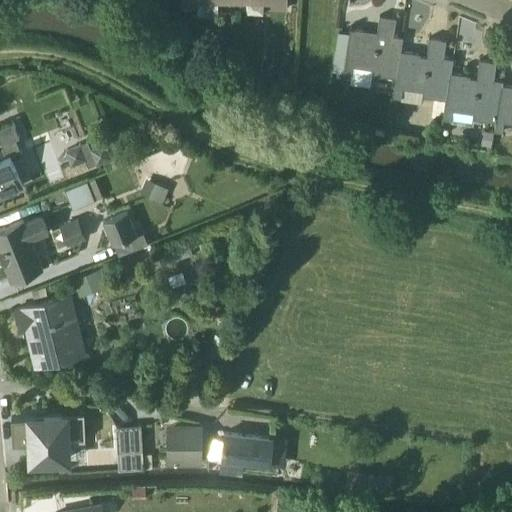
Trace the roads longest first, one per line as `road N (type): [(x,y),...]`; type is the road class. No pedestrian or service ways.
road 1 (track): [(0,52),(56,54),(238,155),(299,175),(511,218)]
road 2 (unclassified): [(260,420),(0,383)]
